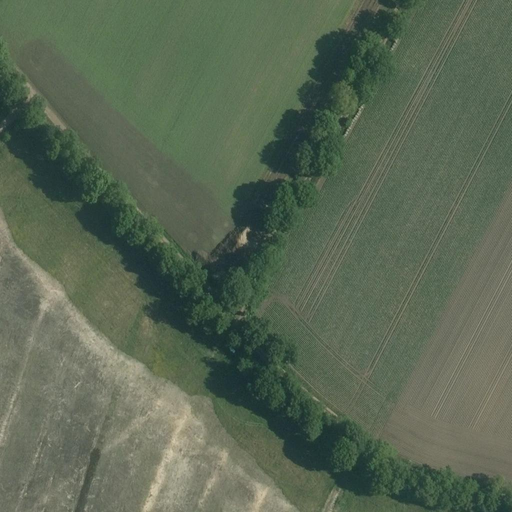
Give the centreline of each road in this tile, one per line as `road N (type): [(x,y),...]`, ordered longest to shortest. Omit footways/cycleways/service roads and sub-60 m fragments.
road 1 (track): [(400,0),(229,315)]
road 2 (track): [(0,50),(229,315)]
road 3 (track): [(229,315),(260,352),(389,461),(511,503)]
